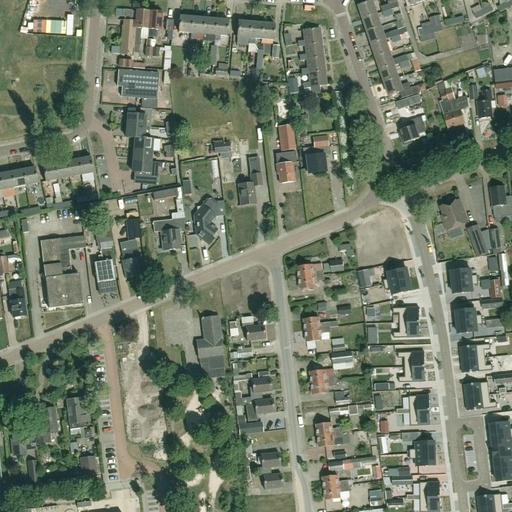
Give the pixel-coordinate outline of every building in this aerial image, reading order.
[(389,4),(391,10),(399,7),(396,0),(395,0),(388,2),(389,4)] [(511,0),(500,0),(499,0),(500,6),(497,7),(500,12),(511,6),(511,0)] [(359,6),(363,19),(377,14),(373,1),(359,6)] [(389,4),(381,7),(384,18),(393,15),(391,10),(389,4)] [(491,6),(482,10),(485,15),(493,11),(491,6)] [(134,28),(148,29),(149,11),(148,11),(148,9),(147,8),(139,7),(138,9),(137,10),(136,10),(136,12),(134,28)] [(148,29),(134,28),(136,12),(132,12),(132,11),(123,10),(122,17),(124,17),(124,19),(123,19),(119,54),(133,55),(133,54),(139,54),(141,39),(147,40),(148,29)] [(476,20),(485,15),(482,10),(474,15),(476,20)] [(148,29),(161,30),(162,12),(149,11),(148,29)] [(363,19),(367,32),(381,27),(377,14),(363,19)] [(190,33),(192,17),(180,16),(178,32),(190,33)] [(204,18),(192,17),(190,33),(190,39),(195,40),(196,34),(202,34),(204,18)] [(446,27),(465,22),(463,17),(445,21),(446,27)] [(216,19),(204,18),(202,34),(214,36),(216,19)] [(228,20),(216,19),(214,36),(215,36),(215,40),(220,40),(220,36),(226,37),(228,20)] [(398,28),(406,26),(404,20),(397,22),(398,28)] [(248,39),(250,22),(237,21),(236,38),(248,39)] [(431,23),(434,33),(443,31),(441,26),(440,21),(431,23)] [(262,23),(250,22),(248,39),(249,39),(248,44),(254,45),(255,39),(261,40),(262,23)] [(431,23),(431,22),(413,26),(416,38),(434,33),(431,23)] [(274,24),(262,23),(261,40),(273,41),(274,24)] [(367,32),(372,45),(386,40),(391,38),(408,33),(406,27),(398,30),(384,34),(381,27),(367,32)] [(298,46),(322,43),(320,29),(302,31),(304,41),(297,42),(298,46)] [(472,29),(438,38),(442,52),(452,50),(463,47),(476,43),(472,29)] [(406,39),(410,38),(408,33),(391,38),(393,44),(402,41),(406,39)] [(158,57),(170,58),(171,52),(170,52),(165,51),(159,50),(159,48),(155,48),(155,41),(148,40),(147,47),(146,47),(145,56),(158,57)] [(376,57),(390,53),(386,40),(372,45),(376,57)] [(322,43),(298,46),(298,47),(305,46),(305,55),(299,56),(299,60),(323,57),(322,43)] [(258,81),(259,70),(258,70),(260,50),(257,50),(256,69),(252,69),(251,80),(258,81)] [(376,57),(380,70),(408,61),(408,60),(413,59),(416,58),(415,53),(411,54),(407,55),(392,60),(390,53),(376,57)] [(323,57),(299,60),(300,61),(306,60),(307,69),(301,70),(301,74),(325,71),(323,57)] [(421,71),(417,59),(410,61),(414,73),(421,71)] [(145,64),(133,63),(133,61),(119,60),(119,67),(144,69),(145,64)] [(380,70),(384,83),(398,78),(404,76),(402,69),(410,66),(408,61),(380,70)] [(218,64),(218,69),(215,69),(215,75),(227,76),(228,65),(218,64)] [(511,68),(494,70),(496,90),(507,88),(511,87),(511,68)] [(157,100),(158,90),(159,74),(119,71),(117,86),(123,87),(122,97),(152,99),(157,100)] [(325,71),(301,74),(301,75),(308,74),(309,83),(302,84),(303,89),(310,88),(310,87),(327,85),(325,71)] [(398,78),(384,83),(389,96),(403,91),(410,88),(409,83),(401,86),(398,78)] [(454,98),(452,91),(456,90),(454,82),(453,79),(443,83),(448,100),(451,100),(454,98)] [(417,88),(413,90),(414,93),(426,90),(424,83),(417,86),(417,88)] [(448,100),(443,83),(438,85),(439,90),(441,94),(440,94),(442,102),(440,103),(444,114),(443,114),(448,129),(457,126),(452,112),(454,111),(451,101),(451,100),(448,100)] [(470,100),(478,99),(477,86),(469,87),(470,100)] [(280,97),(289,97),(289,87),(280,87),(280,97)] [(490,102),(492,101),(490,91),(483,92),(484,101),(477,102),(479,119),(492,118),(490,102)] [(497,95),(500,106),(509,104),(506,93),(497,95)] [(452,112),(457,126),(465,124),(461,110),(469,108),(467,96),(451,101),(454,111),(452,112)] [(395,105),(397,112),(420,104),(417,97),(395,105)] [(127,124),(127,126),(145,127),(146,116),(128,114),(128,118),(126,118),(126,124),(127,124)] [(400,131),(402,136),(400,137),(400,138),(402,145),(404,146),(410,144),(411,142),(411,141),(420,138),(416,126),(423,123),(421,117),(409,121),(411,127),(400,131)] [(145,127),(127,126),(127,127),(125,127),(125,133),(126,133),(126,137),(153,140),(153,139),(149,139),(150,128),(145,127)] [(279,128),(282,151),(295,150),(292,126),(279,128)] [(311,148),(312,156),(306,157),(308,174),(325,172),(323,155),(322,155),(321,148),(329,147),(328,136),(313,138),(314,148),(311,148)] [(134,148),(134,149),(152,151),(153,140),(126,137),(135,138),(135,142),(133,142),(133,148),(134,148)] [(214,154),(231,152),(230,142),(213,144),(214,154)] [(133,157),(133,161),(151,162),(152,151),(134,149),(134,151),(132,151),(132,157),(133,157)] [(275,155),(276,165),(277,174),(278,174),(280,184),(283,184),(283,186),(292,185),(292,182),(295,182),(292,164),(296,163),(295,152),(275,155)] [(81,175),(93,172),(90,157),(78,159),(81,175)] [(81,175),(78,159),(66,161),(69,177),(81,175)] [(69,177),(66,161),(54,164),(57,179),(69,177)] [(151,162),(133,161),(133,164),(131,164),(131,170),(132,170),(132,172),(150,174),(151,162)] [(57,179),(54,164),(42,166),(45,182),(57,179)] [(25,185),(37,183),(34,167),(22,170),(25,185)] [(25,185),(22,170),(11,172),(14,188),(25,185)] [(14,188),(11,172),(0,174),(0,179),(2,190),(14,188)] [(254,187),(262,186),(260,174),(250,175),(251,183),(238,185),(241,206),(256,204),(254,187)] [(491,189),(493,207),(495,222),(497,223),(501,223),(503,221),(502,219),(506,219),(505,217),(511,215),(511,212),(511,209),(510,199),(506,199),(504,187),(491,189)] [(206,200),(202,205),(200,207),(197,207),(197,211),(194,216),(196,236),(201,239),(201,243),(204,242),(209,246),(214,240),(214,239),(217,234),(216,233),(218,230),(211,224),(217,217),(225,216),(223,201),(216,202),(212,199),(206,200)] [(468,223),(459,200),(441,207),(446,221),(444,222),(447,230),(449,230),(451,231),(455,229),(455,227),(468,223)] [(62,203),(53,205),(52,201),(46,202),(48,211),(63,209),(62,203)] [(161,243),(163,242),(164,251),(180,249),(178,233),(185,232),(183,212),(177,213),(171,214),(172,220),(153,222),(154,232),(160,232),(161,243)] [(126,221),(128,240),(142,239),(140,219),(126,221)] [(381,249),(396,248),(394,223),(380,224),(381,249)] [(116,266),(114,248),(110,224),(93,227),(97,251),(100,250),(101,256),(98,257),(99,262),(93,263),(97,283),(115,280),(113,267),(116,266)] [(488,254),(478,225),(467,229),(477,257),(488,254)] [(492,250),(501,249),(499,229),(490,230),(492,250)] [(65,307),(61,276),(58,252),(68,250),(85,248),(84,236),(60,239),(40,242),(48,309),(65,307)] [(139,275),(136,261),(141,260),(138,248),(121,252),(124,262),(122,262),(126,278),(139,275)] [(71,274),(69,256),(68,250),(58,252),(61,276),(71,274)] [(461,267),(471,266),(470,259),(460,260),(461,267)] [(331,271),(346,270),(345,261),(331,262),(331,271)] [(323,264),(313,266),(298,267),(299,279),(324,276),(323,264)] [(389,280),(383,281),(384,285),(409,280),(407,269),(388,273),(389,280)] [(471,272),(451,274),(452,285),(478,282),(478,278),(471,278),(471,272)] [(61,276),(65,307),(81,305),(78,274),(71,274),(61,276)] [(324,276),(299,279),(300,290),(316,288),(315,282),(325,281),(324,276)] [(409,280),(384,285),(385,290),(391,289),(392,295),(411,291),(409,280)] [(9,290),(10,301),(13,318),(26,316),(23,300),(24,300),(23,289),(21,290),(19,281),(7,284),(9,290)] [(489,282),(492,299),(501,298),(499,281),(489,282)] [(478,282),(452,285),(453,296),(473,294),(472,288),(479,287),(478,282)] [(261,299),(261,285),(239,286),(240,300),(261,299)] [(482,301),(483,310),(503,307),(502,299),(482,301)] [(399,309),(393,309),(393,314),(399,314),(399,324),(420,323),(419,308),(399,308),(399,309)] [(475,309),(455,312),(457,323),(482,320),(482,315),(475,316),(475,309)] [(200,365),(200,364),(202,380),(225,378),(224,369),(224,368),(218,316),(201,319),(204,341),(196,342),(198,358),(199,358),(200,365)] [(305,331),(330,328),(330,323),(320,324),(319,318),(304,320),(305,331)] [(482,320),(457,323),(458,334),(477,332),(477,325),(483,324),(482,320)] [(247,341),(265,339),(264,326),(251,327),(251,323),(242,324),(243,329),(245,328),(247,341)] [(400,333),(393,333),(393,338),(400,338),(420,338),(420,323),(399,324),(400,333)] [(232,337),(240,336),(239,328),(231,329),(232,337)] [(330,328),(305,331),(306,343),(322,341),(321,335),(331,334),(330,328)] [(483,345),(460,348),(461,360),(485,358),(484,350),(490,350),(490,345),(484,346),(483,345)] [(508,354),(507,345),(493,346),(493,355),(508,354)] [(253,358),(253,348),(239,349),(240,359),(253,358)] [(404,353),(398,354),(398,358),(404,358),(405,368),(425,367),(424,352),(404,353)] [(355,355),(333,356),(334,369),(356,368),(355,355)] [(485,358),(461,360),(462,374),(486,371),(492,370),(492,366),(486,366),(485,358)] [(405,378),(399,378),(399,383),(405,382),(405,383),(425,382),(425,367),(405,368),(405,378)] [(311,384),(337,381),(336,376),(326,377),(326,371),(310,373),(311,384)] [(495,384),(511,382),(511,374),(494,377),(495,384)] [(249,388),(250,398),(259,397),(259,393),(271,391),(270,378),(252,380),(252,387),(249,388)] [(337,381),(311,384),(313,395),(328,394),(327,387),(337,386),(337,381)] [(488,383),(464,385),(466,398),(489,395),(489,388),(495,387),(494,383),(488,383)] [(489,395),(466,398),(467,411),(491,409),(497,408),(496,403),(490,404),(489,395)] [(84,428),(83,423),(89,422),(88,410),(87,405),(81,406),(80,398),(78,399),(78,396),(68,398),(68,400),(67,400),(71,436),(80,435),(79,429),(84,428)] [(410,397),(403,397),(403,401),(410,401),(410,412),(430,411),(430,396),(410,396),(410,397)] [(259,397),(250,398),(251,402),(252,403),(254,402),(255,405),(246,406),(248,422),(256,421),(256,415),(274,413),(272,399),(260,401),(259,397)] [(39,410),(40,422),(34,422),(36,445),(51,443),(50,434),(58,433),(58,432),(60,431),(59,421),(56,421),(54,408),(39,410)] [(410,421),(404,421),(404,426),(410,426),(431,426),(430,411),(410,412),(410,421)] [(484,444),(481,419),(465,421),(468,446),(484,444)] [(381,422),(381,434),(389,434),(388,422),(381,422)] [(491,436),(511,433),(511,429),(510,430),(509,422),(490,425),(491,436)] [(318,437),(343,433),(342,428),(332,430),(332,423),(316,425),(318,437)] [(247,434),(246,426),(238,427),(239,435),(247,434)] [(24,439),(23,431),(22,431),(22,429),(11,430),(11,433),(10,433),(13,452),(17,452),(18,455),(26,454),(26,451),(34,450),(33,438),(24,439)] [(367,432),(368,441),(376,440),(375,431),(367,432)] [(343,433),(318,437),(319,448),(334,446),(334,440),(344,439),(343,433)] [(511,438),(511,433),(491,436),(493,448),(511,445),(511,444),(511,439),(511,438)] [(381,454),(388,453),(385,438),(379,439),(381,454)] [(77,443),(69,444),(70,454),(78,453),(77,443)] [(409,451),(409,455),(435,454),(434,443),(415,444),(415,451),(409,451)] [(492,459),(494,459),(511,456),(511,445),(493,448),(490,448),(492,459)] [(253,446),(244,447),(244,456),(254,456),(253,446)] [(334,460),(346,459),(346,452),(334,453),(334,460)] [(260,473),(269,472),(268,468),(281,467),(279,453),(261,455),(262,468),(259,469),(260,473)] [(435,454),(409,455),(409,460),(416,460),(416,467),(435,466),(435,454)] [(471,457),(473,484),(488,483),(487,456),(471,457)] [(511,456),(494,459),(495,470),(511,468),(511,456)] [(94,457),(81,459),(83,475),(96,474),(94,457)] [(351,469),(350,465),(377,463),(376,457),(350,460),(343,461),(343,462),(329,464),(330,471),(351,469)] [(29,473),(38,472),(36,461),(28,462),(29,473)] [(511,468),(495,470),(497,482),(511,480),(511,468)] [(265,490),(283,488),(281,474),(269,476),(269,472),(260,473),(260,477),(263,477),(265,490)] [(352,481),(349,481),(339,482),(338,476),(323,478),(324,489),(349,486),(353,486),(352,481)] [(392,486),(412,485),(412,477),(392,478),(392,486)] [(419,488),(420,498),(440,498),(440,482),(419,483),(413,484),(413,488),(419,488)] [(349,486),(324,489),(325,501),(341,499),(340,493),(350,492),(349,486)] [(505,494),(481,497),(483,510),(506,507),(505,499),(511,498),(511,494),(505,494)] [(370,507),(383,505),(382,498),(370,500),(370,507)] [(440,511),(440,498),(420,498),(420,508),(414,508),(413,511),(440,511)] [(268,501),(268,511),(287,511),(287,500),(268,501)]
